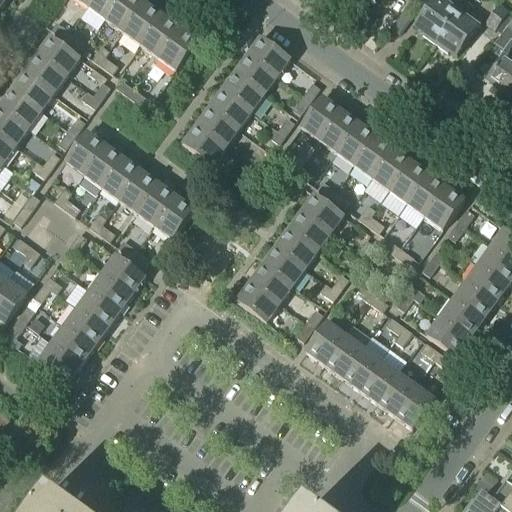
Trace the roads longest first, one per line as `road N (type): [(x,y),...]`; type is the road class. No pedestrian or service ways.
road 1 (residential): [(333,495),(371,436),(184,305),(144,360)]
road 2 (residential): [(511,180),(253,0)]
road 3 (residential): [(144,360),(72,466),(136,511)]
road 4 (residential): [(291,465),(144,360)]
road 5 (residential): [(416,511),(511,382)]
